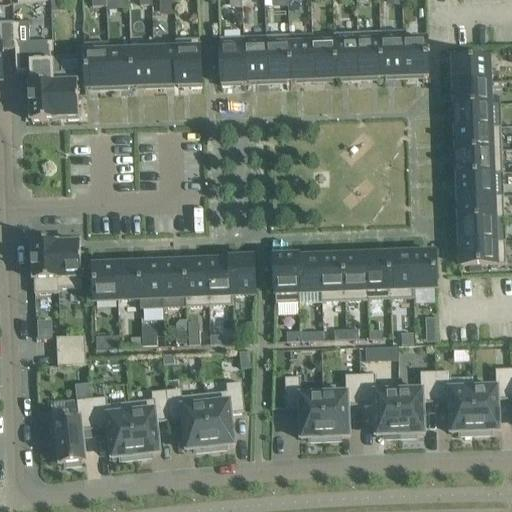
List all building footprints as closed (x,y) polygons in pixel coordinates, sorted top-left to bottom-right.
[(106,8),(105,0),(92,0),(92,9),(106,8)] [(116,0),(105,0),(106,8),(106,10),(117,10),(116,0)] [(63,2),(53,2),(51,3),(52,13),(64,12),(63,2)] [(0,83),(3,83),(2,52),(15,52),(14,25),(14,24),(0,24),(0,83)] [(29,24),(14,25),(15,52),(30,51),(30,49),(29,24)] [(380,34),(382,79),(395,79),(395,81),(405,80),(403,43),(403,33),(380,34)] [(358,35),(359,82),(369,82),(369,80),(382,79),(380,34),(358,35)] [(335,36),(336,81),(349,80),(349,82),(359,82),(358,35),(335,36)] [(334,36),(334,45),(312,46),(314,84),(324,83),(324,81),(336,81),(335,36),(334,36)] [(289,38),(291,83),(304,82),(304,84),(314,84),(312,46),(312,37),(289,38)] [(246,84),(258,84),(258,86),(268,86),(266,38),(243,39),(245,86),(246,86),(246,84)] [(291,83),(289,38),(266,38),(268,86),(278,85),(278,83),(291,83)] [(222,89),(233,88),(233,86),(245,86),(243,39),(220,40),(222,89)] [(191,88),(191,90),(202,90),(200,41),(176,42),(178,88),(191,88)] [(154,52),(155,90),(165,89),(165,87),(177,87),(177,88),(178,88),(176,42),(175,42),(176,52),(154,52)] [(415,80),(415,78),(429,77),(427,42),(403,43),(405,80),(415,80)] [(76,46),(77,58),(85,58),(85,55),(84,45),(76,46)] [(86,91),(100,90),(100,92),(110,92),(108,54),(108,45),(84,45),(86,91)] [(30,51),(15,52),(16,76),(30,76),(30,97),(29,97),(30,106),(31,106),(31,123),(56,122),(56,120),(55,120),(54,85),(54,75),(53,48),(30,49),(30,51)] [(131,53),(132,89),(145,88),(145,90),(155,90),(154,52),(131,53)] [(108,54),(110,92),(120,91),(120,89),(132,89),(131,53),(108,54)] [(489,60),(453,62),(454,75),(452,75),(452,86),(490,84),(489,60)] [(54,85),(55,120),(56,120),(68,120),(68,122),(79,122),(77,74),(54,75),(54,85)] [(490,84),(452,86),(452,96),(454,96),(455,108),(491,107),(490,84)] [(491,107),(455,108),(455,121),(453,121),(454,131),(501,129),(501,128),(492,129),(491,107)] [(501,129),(454,131),(454,141),(456,141),(457,154),(502,152),(501,129)] [(502,152),(457,154),(457,156),(455,157),(455,174),(457,174),(458,177),(503,175),(502,152)] [(503,175),(458,177),(458,189),(456,189),(456,199),(504,198),(504,197),(495,197),(494,176),(503,176),(503,175)] [(504,198),(456,199),(457,210),(459,210),(459,222),(504,220),(504,198)] [(459,222),(460,235),(458,235),(458,245),(505,243),(504,220),(459,222)] [(58,281),(59,295),(59,290),(82,290),(80,242),(69,243),(69,245),(57,245),(57,244),(57,245),(56,245),(58,281)] [(505,243),(458,245),(459,255),(461,255),(461,269),(506,267),(505,243)] [(34,270),(35,296),(59,295),(58,281),(56,245),(57,245),(57,244),(33,245),(33,261),(32,261),(32,270),(34,270)] [(401,256),(389,257),(391,302),(413,301),(412,254),(401,254),(401,256)] [(414,301),(414,291),(437,291),(435,255),(422,256),(422,254),(412,254),(413,301),(414,301)] [(391,302),(389,257),(376,257),(376,255),(366,256),(368,303),(391,302)] [(368,303),(366,256),(356,256),(356,258),(343,259),(345,304),(368,303)] [(285,259),(285,257),(274,258),(276,306),(299,305),(297,259),(285,259)] [(300,305),(300,296),(321,295),(321,305),(322,305),(320,257),(310,258),(310,260),(298,260),(298,259),(297,259),(299,305),(300,305)] [(345,304),(343,259),(331,259),(331,257),(320,257),(322,305),(345,304)] [(230,262),(232,308),(233,308),(233,298),(255,297),(254,259),(243,259),(243,261),(230,262)] [(218,263),(218,261),(208,262),(209,309),(232,308),(230,262),(230,263),(218,263)] [(209,309),(208,262),(197,262),(197,264),(185,265),(187,310),(209,309)] [(172,265),(172,263),(162,264),(164,311),(187,310),(185,265),(172,265)] [(139,266),(141,302),(141,312),(164,311),(162,264),(152,264),(152,266),(139,266)] [(118,303),(116,265),(106,266),(106,268),(93,268),(94,304),(118,303)] [(116,265),(118,303),(141,302),(139,266),(127,267),(126,265),(116,265)] [(426,321),(427,345),(437,344),(436,320),(426,321)] [(334,333),(335,343),(347,342),(346,332),(334,333)] [(346,332),(347,342),(359,342),(358,332),(346,332)] [(370,341),(382,341),(382,333),(370,333),(370,341)] [(188,346),(187,334),(176,335),(176,346),(188,346)] [(200,334),(188,334),(188,346),(200,345),(200,334)] [(300,334),(287,335),(287,345),(301,344),(301,335),(300,334)] [(301,344),(323,343),(323,335),(301,335),(301,344)] [(157,337),(142,338),(143,350),(158,349),(157,337)] [(415,337),(402,337),(403,348),(415,347),(415,337)] [(211,347),(223,347),(222,338),(210,338),(211,347)] [(57,340),(57,354),(85,353),(85,339),(57,340)] [(97,350),(107,349),(107,344),(103,340),(97,340),(97,350)] [(132,350),(141,349),(141,340),(132,340),(132,350)] [(85,353),(57,354),(58,369),(86,368),(85,353)] [(253,369),(254,354),(240,355),(242,371),(253,369)] [(163,358),(164,366),(174,365),(173,357),(163,358)] [(496,389),(474,390),(475,438),(491,437),(490,434),(499,434),(498,403),(511,402),(510,371),(496,372),(496,389)] [(421,392),(398,393),(400,441),(416,440),(415,437),(424,437),(423,406),(437,405),(435,374),(420,375),(421,392)] [(450,374),(435,374),(437,405),(450,405),(451,436),(460,435),(460,438),(475,438),(474,390),(473,380),(450,381),(450,374)] [(346,395),(323,396),(325,444),(340,443),(340,440),(349,439),(348,408),(361,408),(360,377),(345,378),(346,395)] [(375,377),(360,377),(361,408),(375,407),(376,438),(385,438),(385,441),(400,441),(398,393),(376,394),(375,377)] [(300,380),(285,380),(286,410),(286,411),(300,410),(301,441),(310,441),(310,444),(325,444),(323,396),(301,397),(300,380)] [(205,397),(211,454),(226,452),(226,449),(234,448),(231,417),(245,415),(245,414),(241,385),(226,386),(227,394),(205,397)] [(166,393),(170,424),(183,422),(187,453),(195,452),(196,455),(211,454),(205,397),(182,399),(181,391),(166,393)] [(130,405),(136,462),(151,460),(151,457),(160,456),(156,425),(170,424),(166,393),(152,395),(153,402),(130,405)] [(112,461),(121,460),(121,463),(136,462),(130,405),(107,407),(106,400),(92,401),(95,432),(109,430),(112,461)] [(82,433),(95,432),(92,401),(77,403),(79,420),(55,423),(56,425),(51,426),(53,439),(57,439),(60,467),(66,466),(66,469),(80,468),(80,465),(85,464),(82,433)]
